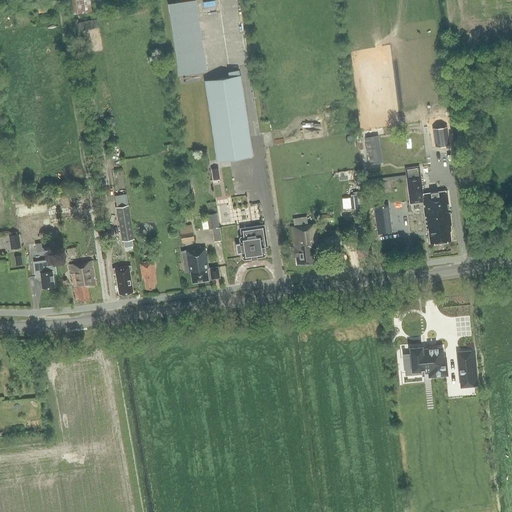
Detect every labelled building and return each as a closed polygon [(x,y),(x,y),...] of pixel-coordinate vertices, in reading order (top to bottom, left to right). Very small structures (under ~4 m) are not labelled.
[(52,9),(50,0),(43,0),(37,1),(39,13),(47,12),(47,10),(52,9)] [(70,0),(72,13),(92,11),(90,0),(70,0)] [(179,75),(208,71),(198,0),(185,0),(169,2),(179,75)] [(217,161),(253,156),(241,75),(204,80),(217,161)] [(115,125),(114,118),(101,120),(102,127),(115,125)] [(447,127),(433,129),(436,147),(449,145),(447,127)] [(372,137),(366,138),(370,164),(377,163),(372,137)] [(419,166),(405,168),(407,178),(410,204),(423,202),(427,229),(428,228),(430,243),(450,240),(449,231),(450,231),(449,226),(451,225),(447,191),(423,194),(420,176),(419,166)] [(218,168),(212,169),(213,180),(220,179),(218,168)] [(362,196),(350,197),(352,209),(363,208),(362,196)] [(389,204),(374,206),(377,234),(392,232),(389,204)] [(134,239),(128,205),(115,207),(117,221),(118,221),(122,241),(134,239)] [(210,229),(220,227),(218,213),(208,215),(210,229)] [(308,225),(307,217),(293,219),(294,227),(291,227),(293,246),(291,246),(293,258),(296,258),(297,265),(314,263),(312,250),(319,249),(316,224),(308,225)] [(240,243),(236,244),(237,253),(242,253),(242,258),(244,259),(251,258),(251,259),(256,258),(256,257),(263,256),(265,255),(263,243),(267,243),(264,225),(253,226),(254,234),(241,236),(239,238),(240,243)] [(189,230),(188,226),(180,227),(182,242),(194,240),(192,230),(189,230)] [(11,249),(21,247),(19,233),(9,235),(11,249)] [(42,242),(43,251),(52,250),(51,241),(42,242)] [(210,268),(208,268),(205,248),(181,251),(184,272),(190,272),(192,283),(219,279),(217,268),(210,269),(210,268)] [(54,286),(52,274),(56,273),(55,259),(46,260),(34,262),(36,277),(41,276),(42,288),(54,286)] [(90,300),(88,287),(96,285),(92,261),(70,265),(76,299),(79,298),(80,301),(90,300)] [(157,284),(153,261),(139,264),(142,278),(144,278),(146,289),(155,288),(154,285),(157,284)] [(131,271),(131,266),(113,268),(113,273),(116,273),(119,293),(133,291),(129,271),(131,271)] [(445,294),(447,325),(464,324),(463,305),(458,305),(458,294),(445,294)] [(461,344),(461,350),(475,350),(476,335),(465,335),(465,344),(461,344)] [(411,358),(405,359),(406,369),(412,368),(412,371),(421,370),(421,371),(424,370),(424,369),(429,369),(430,376),(441,375),(446,375),(446,374),(446,369),(445,358),(442,358),(441,348),(427,350),(422,351),(422,348),(421,346),(410,348),(411,353),(411,358)] [(477,385),(474,351),(458,353),(461,386),(477,385)]
